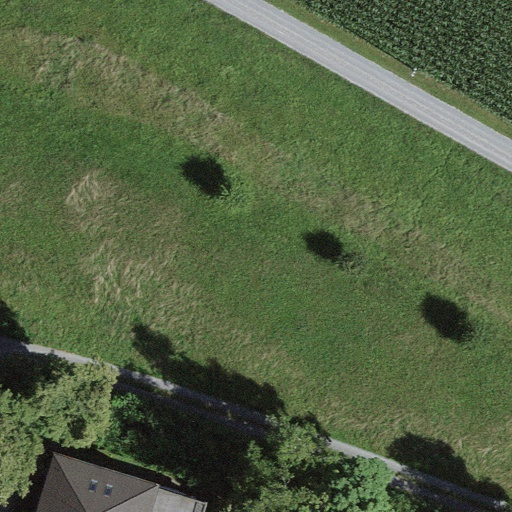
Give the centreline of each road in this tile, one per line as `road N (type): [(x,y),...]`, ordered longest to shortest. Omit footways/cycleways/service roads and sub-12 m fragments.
road 1 (track): [(0,347),(480,511)]
road 2 (track): [(224,0),(511,155)]
